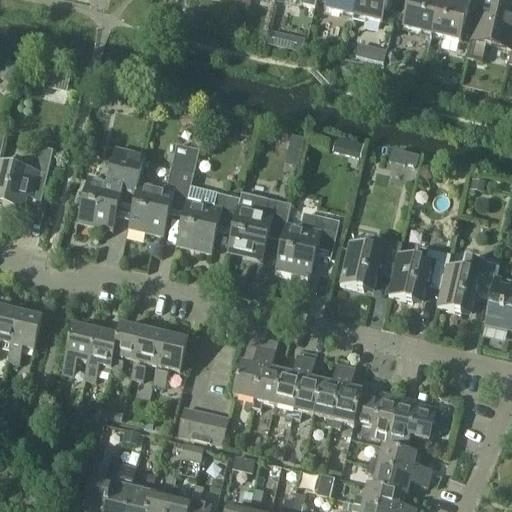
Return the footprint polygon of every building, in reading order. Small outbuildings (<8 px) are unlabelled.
[(302,0),(300,7),(315,11),(317,0),(302,0)] [(354,20),(359,0),(330,0),(327,14),(354,20)] [(359,0),(354,20),(381,27),(384,13),(386,13),(389,0),(359,0)] [(432,39),(441,0),(410,0),(406,18),(408,19),(405,32),(432,39)] [(441,0),(432,39),(459,45),(462,31),(464,31),(471,0),(441,0)] [(511,52),(511,6),(496,3),(491,23),(478,20),(468,62),(482,66),(486,48),(511,54),(511,52)] [(282,38),(271,35),(269,46),(280,49),(282,38)] [(384,67),(387,54),(377,52),(374,65),(384,67)] [(338,139),(336,154),(363,157),(365,142),(338,139)] [(134,205),(128,231),(164,240),(170,212),(184,215),(187,205),(200,154),(177,148),(166,193),(139,186),(134,205)] [(37,149),(34,160),(31,174),(0,166),(0,207),(22,213),(25,198),(40,202),(52,153),(37,149)] [(139,186),(145,160),(115,153),(107,186),(88,181),(77,226),(113,234),(121,201),(134,205),(139,186)] [(389,170),(418,176),(419,168),(391,162),(389,170)] [(241,196),(240,202),(238,211),(233,229),(227,255),(263,264),(270,231),(285,235),(286,228),(291,208),(241,196)] [(184,215),(176,249),(211,258),(219,225),(233,229),(238,211),(240,202),(217,197),(214,211),(187,205),(184,215)] [(304,218),(301,231),(286,228),(285,235),(276,273),(311,281),(316,260),(330,263),(339,226),(304,218)] [(399,259),(400,259),(402,248),(376,242),(373,253),(350,248),(340,289),(373,296),(378,273),(395,277),(399,259)] [(448,271),(451,259),(425,253),(422,265),(400,259),(399,259),(395,277),(389,300),(422,308),(427,285),(443,288),(444,289),(448,271)] [(496,282),(497,282),(499,271),(473,265),(470,276),(448,271),(444,289),(443,288),(438,311),(470,319),(476,296),(492,300),(496,282)] [(511,285),(497,282),(496,282),(492,300),(486,323),(500,326),(498,332),(511,335),(511,285)] [(0,351),(11,354),(12,350),(20,317),(0,312),(0,351)] [(12,350),(11,354),(8,365),(19,368),(23,352),(35,355),(42,322),(20,317),(12,350)] [(112,368),(111,373),(110,377),(121,380),(125,364),(135,367),(136,367),(144,334),(121,329),(118,341),(112,368)] [(88,368),(96,335),(74,330),(62,378),(74,381),(77,365),(88,368)] [(158,372),(166,340),(144,334),(136,367),(135,367),(131,383),(143,386),(147,369),(158,372)] [(112,368),(118,341),(96,335),(88,368),(84,384),(95,386),(99,370),(111,373),(112,368)] [(166,340),(158,372),(154,388),(165,391),(169,375),(180,377),(188,345),(166,340)] [(252,412),(266,353),(258,351),(253,370),(242,367),(234,400),(247,403),(245,411),(252,412)] [(277,399),(282,377),(271,374),(275,355),(266,353),(252,412),(261,414),(262,407),(274,410),(277,399)] [(293,422),(306,362),(298,360),(293,380),(282,377),(277,399),(274,410),(287,413),(285,420),(293,422)] [(314,420),(321,386),(311,383),(315,364),(306,362),(293,422),(300,423),(302,417),(314,420)] [(332,431),(346,372),(337,370),(333,389),(321,386),(314,420),(326,422),(324,429),(332,431)] [(353,429),(361,395),(351,393),(355,374),(346,372),(332,431),(340,433),(342,426),(353,429)] [(361,395),(353,429),(354,429),(355,426),(372,430),(370,441),(389,445),(398,406),(381,402),(382,400),(361,395)] [(398,406),(389,445),(408,450),(410,439),(429,443),(436,414),(416,409),(415,410),(398,406)] [(190,442),(196,415),(185,412),(179,439),(190,442)] [(196,415),(190,442),(201,445),(207,418),(196,415)] [(211,447),(218,420),(207,418),(201,445),(211,447)] [(218,420),(211,447),(222,450),(229,423),(218,420)] [(184,449),(180,463),(201,468),(204,453),(184,449)] [(369,469),(429,483),(431,475),(413,471),(416,459),(383,451),(380,465),(371,462),(369,469)] [(236,462),(233,477),(252,481),(255,466),(236,462)] [(114,480),(117,468),(108,466),(105,479),(114,480)] [(114,482),(106,511),(127,511),(132,494),(137,472),(117,467),(114,482)] [(429,483),(369,469),(368,477),(376,479),(374,491),(374,492),(401,498),(407,499),(410,487),(427,491),(429,483)] [(169,511),(172,503),(159,500),(164,479),(156,477),(156,479),(153,491),(151,498),(147,511),(169,511)] [(146,490),(153,491),(156,479),(149,478),(146,490)] [(333,482),(321,479),(316,499),(329,502),(333,482)] [(106,511),(114,482),(106,480),(104,487),(91,484),(84,511),(106,511)] [(373,511),(408,511),(398,510),(401,498),(374,492),(374,491),(368,489),(364,503),(355,501),(354,508),(373,511)] [(264,495),(255,493),(252,508),(261,510),(264,495)] [(147,511),(151,498),(132,494),(127,511),(147,511)] [(189,511),(193,501),(185,499),(184,506),(172,503),(169,511),(189,511)] [(193,501),(189,511),(208,511),(199,510),(201,503),(193,501)]
